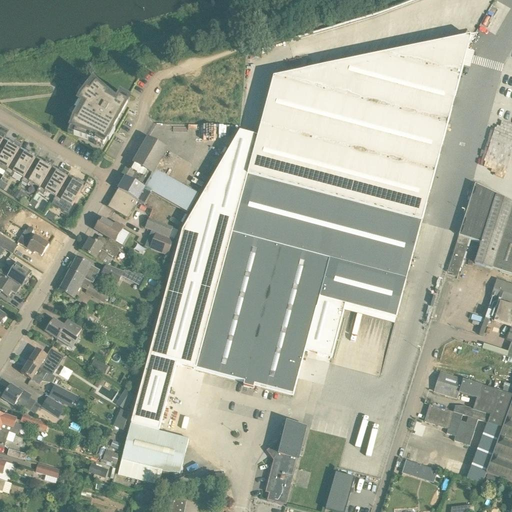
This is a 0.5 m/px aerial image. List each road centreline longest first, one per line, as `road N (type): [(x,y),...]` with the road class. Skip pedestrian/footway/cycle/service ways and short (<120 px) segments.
road 1 (residential): [(378,511),(454,289)]
road 2 (track): [(391,0),(172,72)]
road 3 (residential): [(0,359),(109,180)]
road 4 (residential): [(109,180),(158,77),(172,72)]
road 5 (residential): [(0,115),(109,180)]
